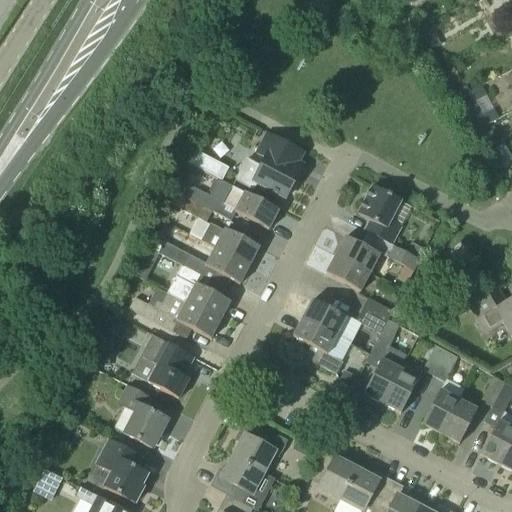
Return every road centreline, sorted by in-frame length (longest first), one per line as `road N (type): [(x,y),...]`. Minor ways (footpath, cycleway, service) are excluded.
road 1 (residential): [(511,511),(229,363)]
road 2 (residential): [(229,363),(345,155)]
road 3 (primary): [(0,189),(133,0)]
road 4 (residential): [(511,237),(345,155)]
road 5 (primary): [(88,0),(0,152)]
road 6 (residential): [(167,511),(190,430),(229,363)]
